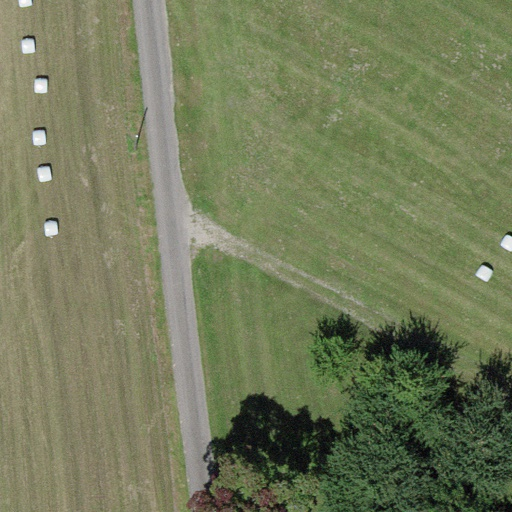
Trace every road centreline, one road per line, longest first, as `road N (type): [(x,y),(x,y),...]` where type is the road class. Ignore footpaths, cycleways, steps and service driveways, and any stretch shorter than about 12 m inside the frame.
road 1 (track): [(148,0),(208,511)]
road 2 (track): [(172,237),(511,406)]
